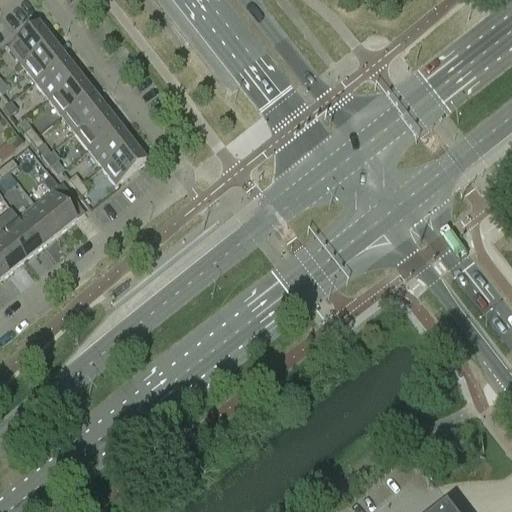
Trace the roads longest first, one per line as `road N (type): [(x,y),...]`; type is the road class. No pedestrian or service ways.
road 1 (secondary): [(11,511),(380,221)]
road 2 (residential): [(0,333),(186,183),(56,0)]
road 3 (secondary): [(335,170),(0,442)]
road 4 (tertiary): [(197,0),(335,170)]
road 5 (tertiary): [(380,221),(511,388)]
road 6 (tertiary): [(365,145),(249,0)]
road 7 (secondary): [(511,31),(365,145)]
road 8 (tertiary): [(511,333),(407,200)]
road 9 (secondary): [(407,200),(511,118)]
